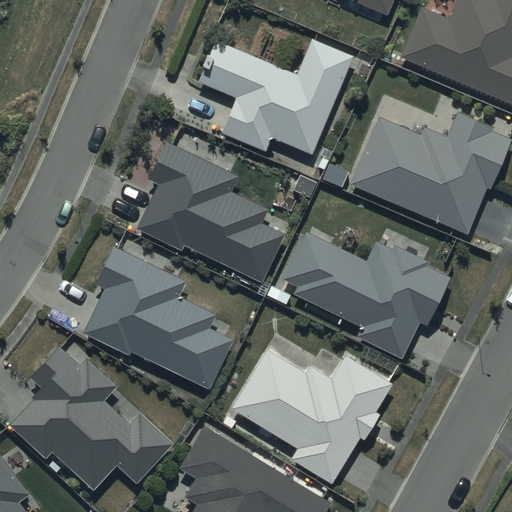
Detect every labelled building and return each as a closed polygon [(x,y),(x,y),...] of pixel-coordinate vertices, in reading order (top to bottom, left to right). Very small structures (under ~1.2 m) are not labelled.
[(367,0),(387,8),(390,0),(367,0)] [(421,3),(400,50),(511,98),(511,0),(454,0),(448,14),(421,3)] [(296,68),(214,34),(196,76),(235,92),(220,127),(267,146),(273,132),(313,149),(355,50),(312,32),(296,68)] [(378,109),(349,177),(467,228),(486,182),(490,184),(511,133),(492,125),(494,120),(459,105),(448,131),(424,121),(421,128),(378,109)] [(238,170),(166,135),(147,175),(157,180),(136,222),(181,245),(184,239),(260,277),(285,226),(262,215),(268,203),(231,185),(238,170)] [(366,254),(306,224),(281,274),(297,281),(293,289),(360,322),(356,330),(401,352),(419,316),(426,319),(450,270),(427,259),(429,255),(396,239),(393,244),(376,235),(366,254)] [(186,274),(113,239),(94,277),(104,282),(81,328),(129,351),(132,345),(209,383),(233,332),(210,321),(216,307),(179,289),(186,274)] [(34,393),(11,419),(45,452),(51,446),(94,484),(116,459),(137,478),(172,439),(139,408),(131,417),(105,393),(117,380),(87,353),(82,359),(59,339),(30,370),(41,379),(31,390),(34,393)] [(306,374),(267,350),(232,408),(298,448),(291,459),(332,484),(360,438),(364,441),(380,415),(376,412),(393,384),(345,355),(331,378),(311,366),(306,374)] [(319,511),(329,496),(205,419),(179,462),(195,472),(184,489),(196,497),(186,511),(319,511)] [(0,511),(31,511),(19,494),(29,487),(0,446),(0,511)]
